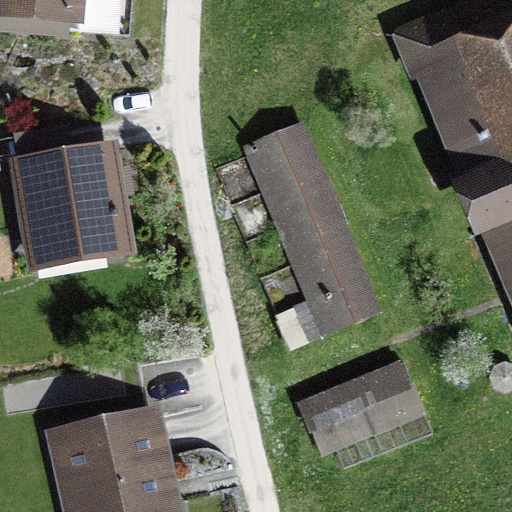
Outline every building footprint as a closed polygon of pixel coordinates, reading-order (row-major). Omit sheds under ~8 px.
[(0,0),(0,14),(72,21),(72,31),(127,35),(129,0),(0,0)] [(511,36),(438,67),(511,238),(511,36)] [(366,311),(294,136),(251,153),(323,328),(366,311)] [(18,166),(32,246),(121,231),(108,151),(18,166)] [(301,405),(311,430),(403,387),(394,367),(301,405)] [(170,511),(150,418),(56,439),(72,511),(170,511)]
